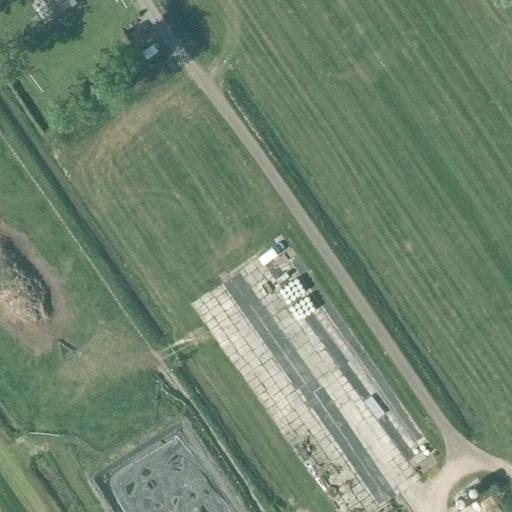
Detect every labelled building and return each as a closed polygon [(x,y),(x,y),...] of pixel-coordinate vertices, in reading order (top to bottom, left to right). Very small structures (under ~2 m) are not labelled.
[(413,468),(429,457),(335,313),(300,335),(384,463),(402,451),(413,468)] [(268,390),(293,376),(286,363),(261,377),(268,390)] [(294,386),(275,387),(275,402),(295,401),(294,386)] [(356,485),(373,511),(383,511),(397,503),(375,470),(360,480),(354,471),(366,463),(319,391),(288,412),(343,494),(356,485)] [(123,470),(144,511),(246,511),(196,412),(106,457),(114,474),(123,470)]
